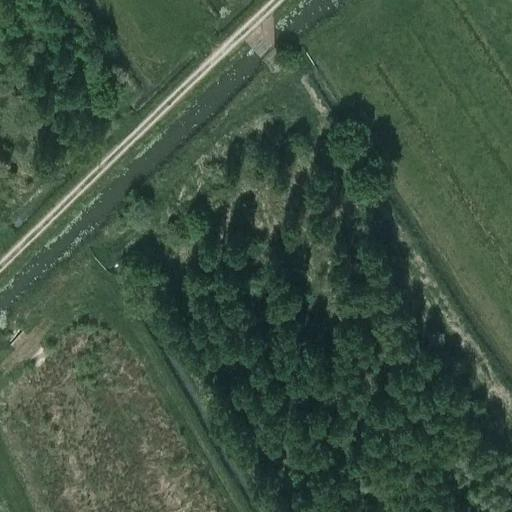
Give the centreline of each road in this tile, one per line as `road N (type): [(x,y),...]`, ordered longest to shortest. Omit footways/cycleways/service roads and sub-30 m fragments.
road 1 (track): [(511,435),(280,67)]
road 2 (track): [(0,266),(246,31)]
